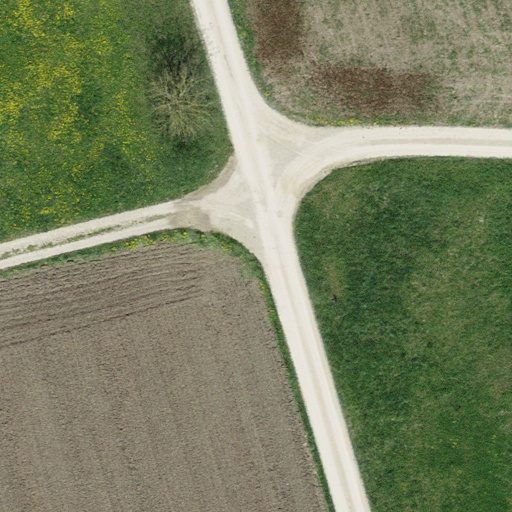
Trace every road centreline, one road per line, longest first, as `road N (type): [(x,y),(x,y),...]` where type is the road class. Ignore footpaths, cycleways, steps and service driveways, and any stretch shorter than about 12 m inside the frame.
road 1 (track): [(351,511),(259,178)]
road 2 (track): [(0,255),(207,204),(259,178)]
road 3 (track): [(259,178),(336,145),(511,144)]
road 4 (track): [(259,178),(207,0)]
